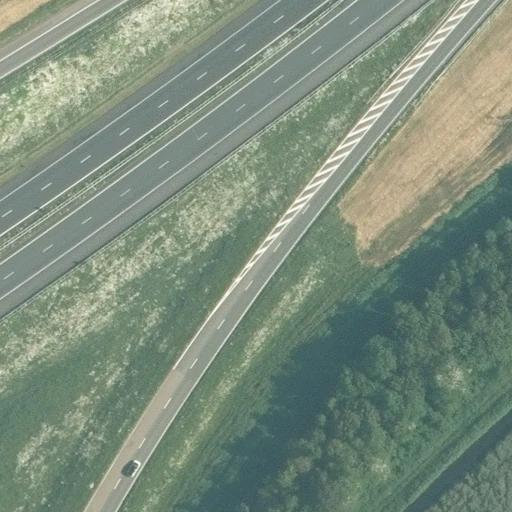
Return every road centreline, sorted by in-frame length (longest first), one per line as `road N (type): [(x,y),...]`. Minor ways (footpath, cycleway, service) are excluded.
road 1 (motorway): [(95,511),(152,411),(242,286),(481,0)]
road 2 (motorway): [(0,274),(371,0)]
road 3 (motorway): [(292,0),(0,211)]
road 4 (track): [(511,374),(366,511)]
